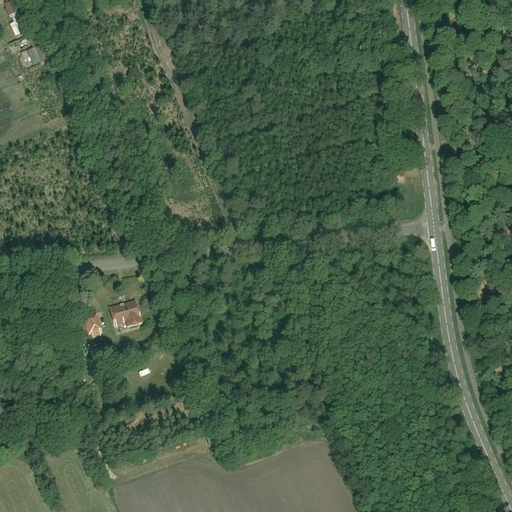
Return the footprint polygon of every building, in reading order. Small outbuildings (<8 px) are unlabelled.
[(23,0),(4,0),(7,4),(5,5),(10,16),(27,9),(23,0)] [(18,19),(19,21),(10,25),(15,36),(19,34),(20,36),(35,28),(32,23),(31,24),(27,15),(18,19)] [(31,50),(37,65),(49,60),(43,45),(38,34),(28,38),(32,49),(31,50)] [(405,182),(403,170),(393,171),(394,184),(405,182)] [(115,326),(125,323),(127,328),(141,324),(135,302),(110,309),(115,326)] [(95,312),(82,315),(88,337),(100,333),(95,312)] [(100,342),(89,345),(93,364),(105,361),(100,342)] [(147,357),(150,363),(157,360),(155,354),(147,357)]
